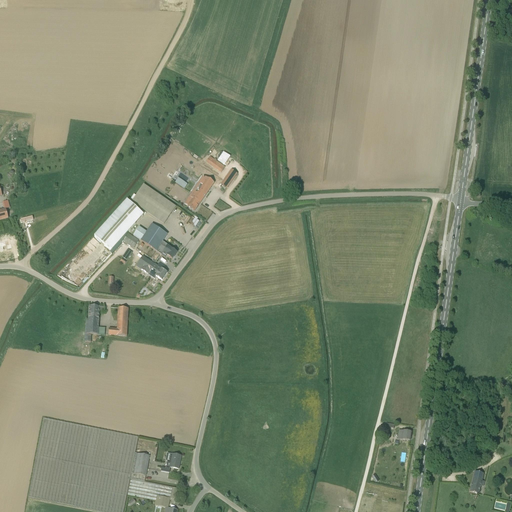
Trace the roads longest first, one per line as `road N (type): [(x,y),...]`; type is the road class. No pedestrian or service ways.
road 1 (residential): [(460,201),(387,194),(236,210),(220,216),(153,303)]
road 2 (track): [(437,195),(356,511)]
road 3 (track): [(21,267),(92,194),(191,0)]
road 4 (primary): [(416,511),(460,201)]
road 5 (unclassified): [(206,486),(196,458),(213,338),(196,318),(153,303)]
road 6 (primary): [(460,201),(489,0)]
road 7 (unclassified): [(153,303),(87,300),(21,267),(0,266)]
